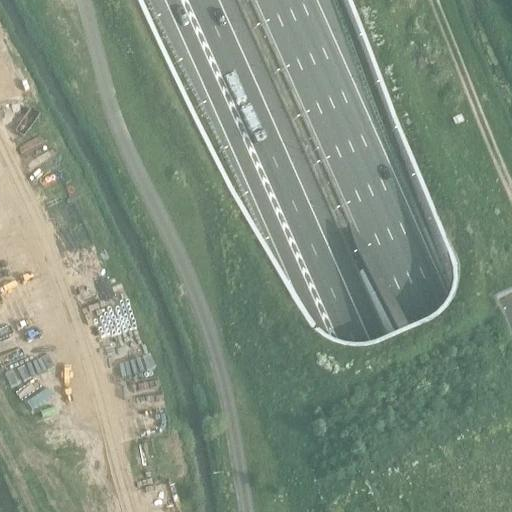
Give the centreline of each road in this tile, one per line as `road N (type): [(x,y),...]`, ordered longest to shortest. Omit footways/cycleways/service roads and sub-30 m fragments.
road 1 (motorway): [(178,0),(408,511)]
road 2 (motorway): [(208,0),(437,511)]
road 3 (motorway): [(506,511),(285,0)]
